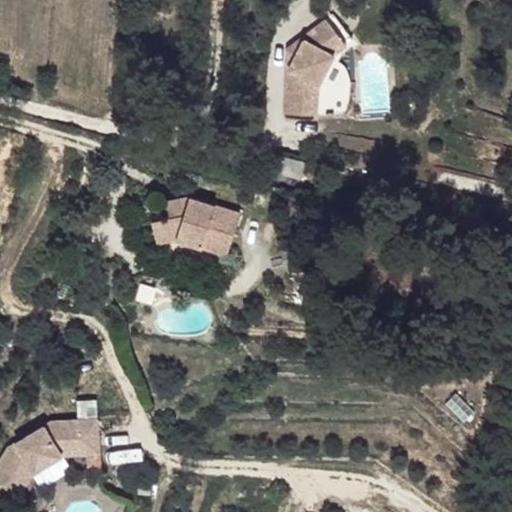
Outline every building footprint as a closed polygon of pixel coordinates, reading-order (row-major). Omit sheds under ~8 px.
[(353,39),(333,14),(304,36),(288,69),(286,112),(310,113),(311,99),(320,81),(334,53),(341,40),(344,45),(353,39)] [(288,69),(304,36),(288,49),(288,69)] [(344,45),(341,40),(334,53),(344,45)] [(318,113),(320,81),(311,99),(310,113),(318,113)] [(306,162),(273,153),(268,169),(301,178),(306,162)] [(240,212),(189,195),(186,207),(167,211),(169,218),(152,222),(156,242),(176,236),(227,254),(240,212)] [(189,195),(164,201),(167,211),(186,207),(189,195)] [(437,264),(426,258),(421,268),(422,272),(425,274),(429,275),(432,274),(437,264)] [(91,353),(98,326),(80,324),(73,350),(91,353)] [(0,498),(13,506),(22,511),(26,511),(44,483),(65,470),(100,467),(99,452),(97,418),(51,420),(9,447),(0,461),(0,498)]
